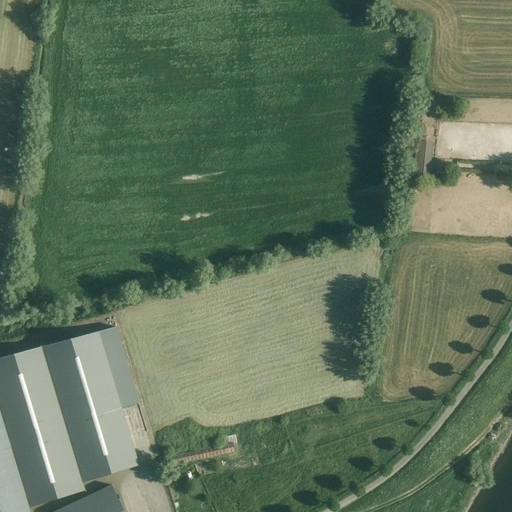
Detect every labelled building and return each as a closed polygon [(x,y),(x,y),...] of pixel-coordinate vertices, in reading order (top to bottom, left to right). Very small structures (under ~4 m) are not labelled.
[(430,179),(433,143),(420,141),(419,150),(416,178),(430,179)] [(115,326),(0,354),(0,412),(28,508),(85,491),(82,482),(138,465),(121,408),(138,403),(115,326)] [(0,511),(29,511),(27,504),(0,412),(0,511)] [(216,446),(215,442),(193,447),(194,451),(163,458),(165,467),(235,452),(234,451),(239,450),(237,442),(236,435),(222,438),(223,441),(222,441),(223,445),(216,446)] [(123,511),(111,486),(54,511),(123,511)]
